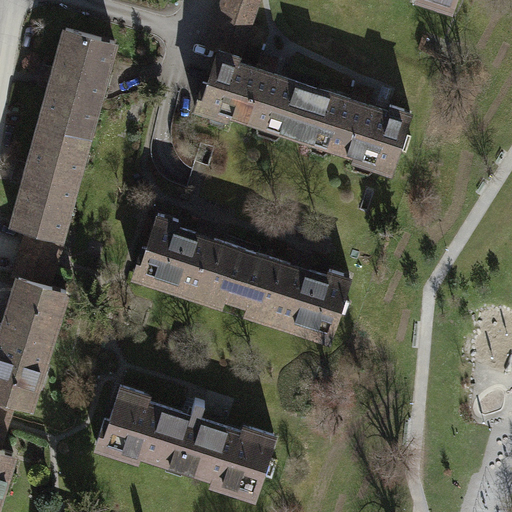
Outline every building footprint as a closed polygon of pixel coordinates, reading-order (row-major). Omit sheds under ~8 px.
[(262,0),(222,0),(208,42),(245,54),(262,0)] [(420,0),(455,11),(458,0),(420,0)] [(58,29),(3,229),(20,234),(61,245),(116,45),(58,29)] [(242,54),(217,46),(206,79),(203,78),(193,106),(353,157),(351,162),(393,175),(413,110),(390,103),(389,106),(240,59),(242,54)] [(142,240),(131,276),(237,310),(332,340),(353,274),(330,266),(328,271),(204,231),(179,223),(181,217),(157,210),(149,236),(147,241),(142,240)] [(8,277),(11,278),(48,289),(61,245),(20,234),(8,277)] [(11,278),(0,313),(0,405),(12,409),(29,414),(66,295),(48,289),(11,278)] [(151,390),(117,379),(95,446),(138,460),(141,454),(211,478),(209,482),(257,498),(279,431),(244,420),(242,426),(149,395),(151,390)] [(0,447),(12,409),(0,405),(0,447)] [(0,503),(15,456),(0,450),(0,503)]
